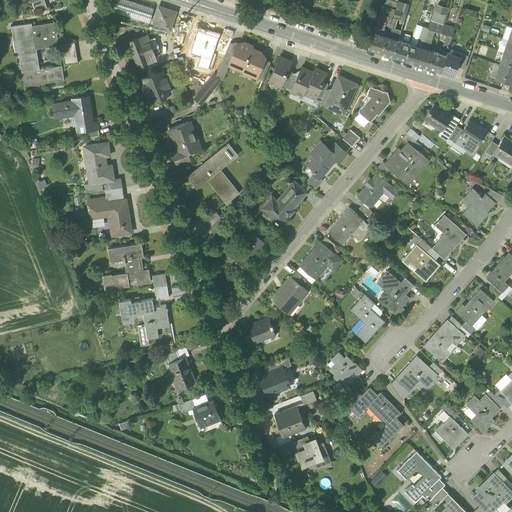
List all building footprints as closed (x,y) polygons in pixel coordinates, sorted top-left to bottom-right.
[(32,0),(31,0),(34,8),(46,7),(43,0),(32,0)] [(111,0),(109,10),(145,21),(150,18),(153,8),(126,0),(111,0)] [(385,0),(383,4),(395,8),(398,1),(398,0),(385,0)] [(402,10),(407,12),(410,4),(398,1),(395,8),(402,10)] [(388,30),(392,16),(395,8),(383,4),(380,13),(373,32),(382,35),(384,28),(388,30)] [(434,30),(439,32),(442,24),(447,7),(437,4),(432,20),(431,20),(428,28),(434,30)] [(170,30),(170,28),(153,23),(157,11),(161,9),(158,5),(152,24),(170,30)] [(158,5),(161,9),(171,13),(173,17),(170,28),(170,30),(177,11),(158,5)] [(402,10),(395,8),(392,16),(398,18),(397,19),(399,19),(402,10)] [(153,23),(170,28),(173,17),(171,13),(161,9),(157,11),(153,23)] [(398,40),(402,31),(401,30),(396,28),(395,32),(393,32),(394,28),(397,19),(398,18),(392,16),(388,30),(386,36),(398,40)] [(21,51),(24,71),(37,69),(33,47),(58,43),(55,23),(36,26),(35,25),(32,26),(31,23),(13,25),(16,40),(19,39),(21,51)] [(441,32),(446,34),(452,36),(455,28),(444,24),(441,32)] [(16,40),(13,25),(11,26),(15,52),(21,51),(19,39),(16,40)] [(511,25),(511,27),(507,39),(503,52),(499,64),(494,77),(511,83),(511,25)] [(423,26),(416,46),(421,47),(427,30),(428,28),(423,26)] [(213,52),(218,36),(197,30),(190,53),(199,56),(196,65),(208,69),(213,52)] [(427,30),(421,47),(428,49),(434,32),(427,30)] [(368,47),(381,52),(386,36),(382,35),(373,32),(368,47)] [(147,34),(140,37),(143,45),(150,42),(149,40),(147,34)] [(447,52),(452,36),(446,34),(440,53),(445,55),(446,52),(447,52)] [(218,36),(213,52),(224,55),(229,43),(232,38),(219,35),(218,36)] [(381,52),(392,55),(398,40),(386,36),(381,52)] [(153,50),(150,42),(143,45),(140,37),(139,37),(128,41),(135,58),(138,56),(153,50)] [(155,37),(149,40),(150,42),(153,50),(159,48),(155,37)] [(392,55),(404,59),(409,43),(398,40),(392,55)] [(61,44),(63,55),(76,53),(75,42),(61,44)] [(230,60),(230,61),(244,66),(252,49),(251,46),(244,42),(237,43),(236,46),(230,60)] [(58,45),(58,43),(33,47),(37,69),(39,69),(36,49),(58,45)] [(229,62),(229,63),(230,61),(230,60),(236,46),(229,43),(224,55),(222,60),(229,62)] [(404,59),(416,63),(421,47),(416,46),(409,43),(404,59)] [(433,51),(428,49),(421,47),(416,63),(428,67),(433,51)] [(244,66),(243,69),(256,75),(257,75),(263,61),(264,58),(260,52),(252,49),(244,66)] [(138,56),(141,64),(156,58),(154,53),(153,50),(138,56)] [(440,71),(440,69),(445,55),(440,53),(433,51),(428,67),(440,71)] [(446,52),(445,55),(440,69),(454,74),(457,66),(460,56),(452,53),(447,52),(446,52)] [(78,63),(76,53),(63,55),(65,65),(78,63)] [(468,56),(461,53),(460,56),(457,66),(464,68),(468,56)] [(268,81),(280,86),(287,70),(291,61),(279,56),(268,81)] [(222,60),(216,75),(221,79),(222,80),(229,64),(228,63),(229,62),(222,60)] [(243,69),(244,66),(230,61),(229,63),(229,62),(228,63),(229,64),(242,70),(243,69)] [(255,77),(262,80),(270,63),(263,61),(257,75),(256,75),(255,76),(255,77)] [(22,71),(24,84),(55,79),(55,82),(63,80),(61,65),(39,69),(37,69),(24,71),(22,71)] [(302,96),(304,93),(313,72),(302,66),(298,75),(290,91),(302,96)] [(315,68),(313,72),(304,93),(315,98),(322,81),(326,73),(315,68)] [(280,86),(285,88),(292,72),(287,70),(280,86)] [(292,72),(285,88),(285,89),(290,91),(298,75),(292,72)] [(143,79),(145,86),(148,93),(151,100),(170,93),(167,86),(169,85),(166,78),(164,79),(161,80),(158,73),(143,79)] [(194,99),(200,104),(217,83),(221,79),(216,75),(215,74),(194,99)] [(325,105),(335,110),(338,104),(346,108),(356,84),(338,76),(333,87),(330,94),(325,105)] [(315,98),(320,100),(324,92),(326,89),(328,84),(322,81),(315,98)] [(358,111),(370,121),(380,109),(382,110),(390,101),(387,92),(369,86),(366,95),(370,96),(358,111)] [(330,94),(324,92),(320,100),(319,103),(325,105),(330,94)] [(74,114),(76,125),(83,124),(92,122),(92,121),(88,95),(72,98),(72,102),(61,104),(60,103),(52,104),(54,117),(74,114)] [(441,130),(442,130),(452,115),(433,103),(429,109),(423,118),(441,130)] [(343,113),(346,108),(338,104),(335,110),(343,113)] [(452,115),(442,130),(441,130),(438,134),(446,140),(448,137),(456,125),(459,119),(452,115)] [(467,148),(473,152),(478,143),(486,132),(476,125),(477,124),(469,119),(463,129),(461,132),(455,142),(462,146),(462,145),(467,148)] [(85,132),(87,131),(98,130),(97,120),(92,121),(92,122),(83,124),(85,132)] [(186,148),(187,152),(194,150),(198,148),(194,140),(197,139),(190,121),(169,129),(177,151),(186,148)] [(448,137),(455,142),(461,132),(463,129),(456,125),(448,137)] [(410,128),(406,133),(415,140),(419,135),(410,128)] [(342,138),(352,146),(359,137),(350,129),(342,138)] [(411,145),(415,140),(406,133),(402,137),(408,142),(411,145)] [(511,142),(504,137),(505,135),(504,135),(498,144),(493,153),(499,157),(501,154),(511,160),(511,142)] [(485,151),(492,155),(493,153),(498,144),(492,140),(485,151)] [(313,173),(318,177),(319,177),(336,156),(340,159),(346,152),(336,143),(330,150),(321,141),(315,148),(320,152),(316,156),(309,165),(314,169),(313,170),(314,171),(313,173)] [(228,142),(224,146),(231,155),(217,167),(219,169),(238,155),(228,142)] [(391,170),(403,180),(412,170),(416,174),(428,159),(411,145),(408,142),(401,150),(398,148),(385,164),(384,164),(391,170)] [(462,155),(467,148),(462,145),(462,146),(455,142),(451,148),(462,155)] [(88,170),(90,183),(103,181),(113,179),(112,179),(110,166),(105,166),(104,156),(109,155),(107,143),(84,146),(86,158),(90,158),(92,169),(88,170)] [(207,179),(226,203),(238,193),(219,169),(217,167),(231,155),(224,146),(187,176),(194,185),(205,176),(207,179)] [(173,153),(177,164),(190,159),(189,157),(187,152),(186,148),(177,151),(173,153)] [(320,152),(315,148),(312,152),(316,156),(320,152)] [(378,166),(387,174),(391,170),(384,164),(385,164),(382,161),(378,166)] [(306,181),(315,189),(323,180),(319,177),(318,177),(313,173),(306,181)] [(358,195),(371,206),(383,191),(391,197),(397,191),(377,173),(372,179),(369,177),(364,183),(366,185),(358,195)] [(196,188),(207,179),(205,176),(194,185),(196,188)] [(103,181),(105,190),(121,187),(120,178),(112,179),(113,179),(103,181)] [(269,213),(280,223),(287,215),(288,216),(292,210),(291,209),(306,192),(294,181),(277,201),(274,198),(269,205),(273,209),(269,213)] [(123,199),(121,187),(105,190),(106,199),(107,202),(123,199)] [(462,213),(477,226),(486,216),(485,215),(484,214),(486,212),(488,213),(487,212),(495,203),(496,203),(486,193),(485,193),(482,196),(480,194),(472,187),(463,197),(470,204),(462,213)] [(486,193),(496,203),(503,195),(490,189),(486,193)] [(269,205),(274,198),(272,197),(262,208),(269,213),(273,209),(269,205)] [(109,218),(112,235),(131,232),(127,206),(125,206),(124,199),(123,199),(107,202),(102,203),(101,199),(88,202),(91,218),(104,216),(103,209),(108,208),(110,218),(109,218)] [(359,208),(368,215),(372,211),(363,203),(359,208)] [(328,231),(342,244),(355,229),(363,236),(371,227),(360,218),(361,218),(348,207),(328,231)] [(201,218),(209,227),(221,218),(213,208),(201,218)] [(435,243),(448,254),(466,233),(444,213),(434,224),(444,233),(435,243)] [(221,217),(221,218),(209,227),(213,233),(226,223),(221,217)] [(220,254),(240,270),(248,261),(246,259),(257,247),(263,241),(254,233),(237,252),(228,244),(220,254)] [(321,241),(332,250),(336,246),(325,237),(321,241)] [(417,242),(427,251),(431,246),(421,238),(417,242)] [(299,265),(315,279),(327,265),(333,270),(342,259),(332,250),(321,241),(320,240),(299,265)] [(417,273),(426,280),(439,264),(425,252),(427,251),(417,242),(405,257),(420,270),(417,273)] [(102,275),(105,289),(129,285),(128,278),(136,276),(137,284),(151,282),(148,269),(141,270),(139,257),(143,256),(141,243),(107,248),(110,262),(123,260),(123,263),(124,263),(126,272),(111,275),(111,274),(102,275)] [(431,247),(444,259),(448,254),(435,243),(431,247)] [(511,255),(508,252),(492,270),(504,281),(511,271),(511,255)] [(402,260),(417,273),(420,270),(405,257),(402,260)] [(291,276),(302,285),(307,279),(296,270),(291,276)] [(508,285),(504,281),(492,270),(486,277),(493,284),(502,292),(508,285)] [(379,299),(397,315),(403,308),(400,305),(405,299),(402,297),(409,290),(403,284),(401,286),(399,283),(396,281),(397,279),(388,271),(378,283),(381,286),(381,285),(388,290),(381,298),(381,297),(379,299)] [(152,275),(154,287),(167,285),(165,273),(152,275)] [(128,278),(129,285),(137,284),(136,276),(128,278)] [(271,298),(289,314),(308,291),(302,285),(291,276),(290,276),(271,298)] [(403,284),(409,290),(414,284),(405,277),(399,283),(401,286),(403,284)] [(489,289),(498,296),(502,292),(493,284),(489,289)] [(169,297),(167,285),(154,287),(156,299),(169,297)] [(466,321),(471,325),(472,325),(493,301),(480,289),(469,301),(471,302),(466,307),(462,304),(455,311),(466,321)] [(360,298),(371,308),(375,304),(364,294),(360,298)] [(143,312),(147,338),(158,336),(156,324),(169,322),(166,305),(153,307),(152,298),(120,304),(122,316),(143,312)] [(355,333),(365,342),(385,321),(371,308),(360,298),(350,309),(364,323),(355,333)] [(447,321),(457,330),(461,325),(451,316),(447,321)] [(251,334),(255,342),(255,341),(275,334),(268,317),(248,325),(251,334)] [(425,345),(442,360),(449,352),(445,348),(452,340),(455,343),(463,335),(457,330),(447,321),(425,345)] [(462,325),(471,333),(476,328),(472,325),(471,325),(466,321),(462,325)] [(244,336),(249,350),(257,346),(255,341),(255,342),(251,334),(244,336)] [(165,353),(169,363),(180,358),(176,349),(165,353)] [(335,375),(346,385),(348,382),(357,374),(361,369),(355,363),(354,364),(346,356),(344,358),(338,353),(332,359),(336,363),(331,368),(337,373),(335,375)] [(504,361),(503,353),(494,354),(495,362),(504,361)] [(409,391),(419,381),(423,376),(431,383),(438,375),(429,366),(416,355),(395,378),(409,391)] [(174,376),(179,388),(195,382),(185,356),(180,358),(169,363),(174,376)] [(265,366),(268,373),(279,368),(276,362),(265,366)] [(429,366),(438,375),(442,370),(433,362),(429,366)] [(259,376),(267,395),(289,386),(290,386),(288,381),(288,382),(282,367),(279,368),(268,373),(259,376)] [(511,402),(511,371),(509,375),(511,378),(511,381),(509,384),(501,391),(511,402)] [(511,378),(509,375),(506,372),(494,384),(500,389),(501,391),(509,384),(511,380),(511,378)] [(348,382),(353,387),(361,379),(357,374),(348,382)] [(423,376),(419,381),(427,388),(431,383),(423,376)] [(391,383),(402,398),(409,391),(395,378),(391,383)] [(361,396),(353,387),(343,397),(352,405),(361,396)] [(373,438),(381,446),(397,430),(398,432),(404,427),(398,421),(400,419),(399,417),(402,414),(380,393),(377,396),(369,388),(361,396),(352,405),(350,408),(358,416),(370,403),(377,410),(374,413),(383,421),(385,418),(389,422),(373,438)] [(500,389),(494,395),(503,404),(507,408),(511,402),(501,391),(500,389)] [(300,395),(303,404),(316,399),(313,390),(300,395)] [(499,409),(503,404),(494,395),(493,394),(489,399),(499,408),(498,409),(499,409)] [(478,425),(483,430),(493,420),(490,417),(498,409),(499,408),(489,399),(485,395),(479,401),(474,396),(467,404),(469,406),(477,414),(471,420),(477,426),(478,425)] [(181,402),(185,412),(194,408),(193,408),(195,407),(192,399),(181,402)] [(194,408),(201,427),(211,423),(210,420),(219,417),(212,400),(195,407),(193,408),(194,408)] [(274,414),(283,436),(305,427),(297,406),(274,414)] [(450,415),(453,419),(458,415),(448,406),(444,410),(449,416),(450,415)] [(463,411),(471,420),(477,414),(469,406),(463,411)] [(438,416),(444,421),(449,416),(444,410),(438,416)] [(450,415),(449,416),(444,421),(437,428),(445,437),(444,438),(453,448),(468,434),(453,419),(450,415)] [(435,430),(444,438),(445,437),(437,428),(435,429),(435,430)] [(439,443),(444,438),(435,430),(431,434),(439,443)] [(297,461),(300,460),(297,453),(306,449),(304,443),(302,438),(290,442),(297,461)] [(308,462),(315,459),(322,457),(320,451),(317,444),(315,439),(310,441),(304,443),(306,449),(297,453),(300,460),(302,465),(308,462)] [(323,442),(317,444),(320,451),(323,449),(328,461),(329,464),(317,465),(315,459),(308,462),(310,468),(332,465),(323,442)] [(323,449),(320,451),(322,457),(315,459),(317,465),(329,464),(328,461),(323,449)] [(405,491),(415,502),(422,495),(424,497),(428,493),(432,489),(430,487),(439,478),(441,476),(416,451),(409,458),(403,463),(404,463),(397,470),(405,478),(416,468),(424,476),(414,486),(412,484),(405,491)] [(375,486),(386,476),(381,469),(369,479),(375,486)] [(493,473),(502,482),(506,477),(498,469),(493,473)] [(480,505),(486,511),(487,511),(492,506),(495,508),(503,500),(506,502),(511,495),(511,492),(502,482),(493,473),(482,484),(484,486),(473,498),(480,505)] [(502,482),(511,492),(511,491),(511,483),(506,477),(502,482)] [(428,493),(432,497),(442,487),(445,484),(439,478),(430,487),(432,489),(428,493)] [(447,492),(442,487),(432,497),(429,500),(435,505),(446,494),(447,492)] [(447,492),(446,494),(460,508),(462,507),(447,492)] [(466,511),(462,507),(460,508),(446,494),(435,505),(430,510),(432,511),(466,511)]
